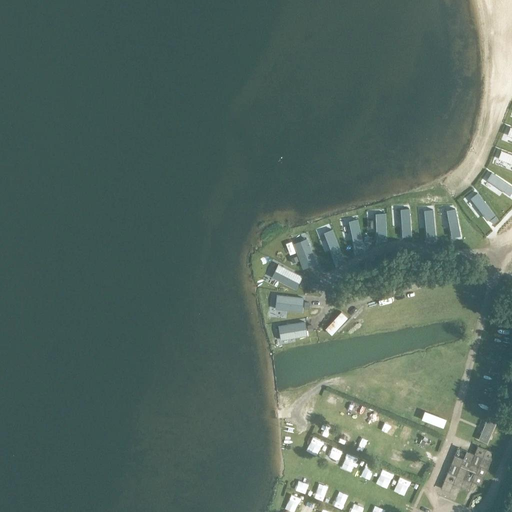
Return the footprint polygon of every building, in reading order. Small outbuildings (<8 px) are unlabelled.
[(511,155),(502,151),(498,160),(511,165),(511,155)] [(511,185),(493,172),(486,181),(509,197),(511,193),(511,185)] [(470,200),(487,221),(495,215),(478,194),(470,200)] [(400,208),(402,236),(413,235),(411,207),(400,208)] [(456,207),(447,209),(452,239),(462,237),(456,207)] [(425,209),(427,236),(435,236),(433,209),(425,209)] [(376,241),(385,241),(384,213),(375,214),(376,241)] [(357,219),(348,221),(353,248),(363,246),(357,219)] [(333,228),(325,231),(335,257),(343,254),(333,228)] [(316,263),(308,244),(296,249),(303,268),(316,263)] [(302,276),(283,267),(277,279),(295,289),(302,276)] [(470,288),(442,312),(448,320),(477,295),(470,288)] [(370,303),(343,339),(380,332),(409,292),(373,302),(370,303)] [(303,298),(282,295),(281,309),(301,312),(303,298)] [(394,315),(401,323),(416,307),(409,300),(394,315)] [(325,328),(332,334),(348,318),(341,311),(325,328)] [(470,322),(471,331),(496,326),(494,318),(470,322)] [(307,335),(305,322),(285,325),(287,339),(307,335)] [(461,339),(440,348),(468,363),(491,343),(461,339)] [(440,348),(410,356),(443,380),(468,363),(440,348)] [(410,356),(380,364),(406,392),(443,380),(410,356)] [(380,364),(351,373),(380,400),(406,392),(380,364)] [(351,373),(318,382),(349,409),(380,400),(351,373)] [(311,387),(304,395),(326,412),(332,405),(311,387)] [(394,401),(392,411),(402,414),(404,404),(394,401)] [(363,416),(370,420),(375,410),(367,406),(363,416)] [(419,423),(422,413),(411,409),(408,419),(419,423)] [(440,426),(443,417),(433,414),(430,423),(440,426)] [(497,420),(488,416),(479,439),(487,443),(497,420)] [(399,431),(411,434),(414,425),(402,421),(399,431)] [(327,437),(330,428),(320,425),(317,434),(327,437)] [(423,430),(419,439),(429,444),(433,434),(423,430)] [(345,433),(339,441),(346,446),(352,438),(345,433)] [(312,436),(308,446),(320,450),(323,441),(312,436)] [(327,443),(323,453),(334,457),(338,448),(327,443)] [(479,457),(456,446),(441,478),(456,485),(461,476),(467,479),(471,472),(472,472),(479,457)] [(399,467),(404,455),(395,451),(390,463),(399,467)] [(349,454),(348,464),(356,465),(358,455),(349,454)] [(415,473),(419,463),(409,459),(405,468),(415,473)] [(364,460),(361,469),(371,472),(374,463),(364,460)] [(384,484),(390,471),(380,466),(374,479),(384,484)] [(402,477),(400,488),(413,491),(415,480),(402,477)] [(304,490),(307,483),(298,480),(295,487),(304,490)] [(313,484),(308,494),(319,498),(323,488),(313,484)] [(330,503),(338,505),(341,491),(333,489),(330,503)] [(334,511),(335,511),(308,501),(303,511),(334,511)]
